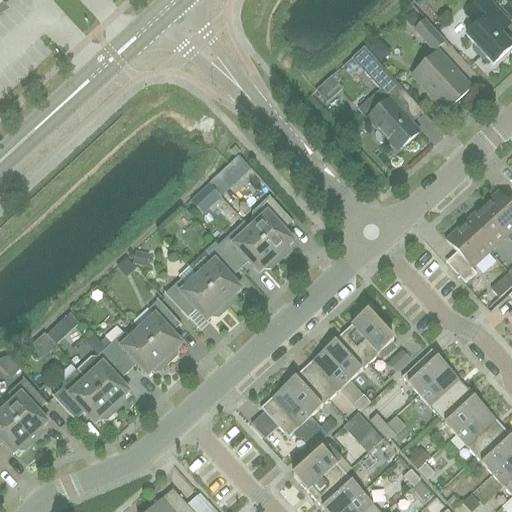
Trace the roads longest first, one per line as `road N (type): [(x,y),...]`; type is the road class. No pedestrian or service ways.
road 1 (residential): [(181,416),(373,238)]
road 2 (residential): [(373,238),(226,75)]
road 3 (secondary): [(0,161),(156,16)]
road 4 (residential): [(511,383),(505,361),(452,322),(373,238)]
road 5 (residential): [(373,238),(511,118)]
road 6 (residential): [(30,511),(48,494),(143,453),(181,416)]
road 7 (residential): [(271,511),(181,416)]
